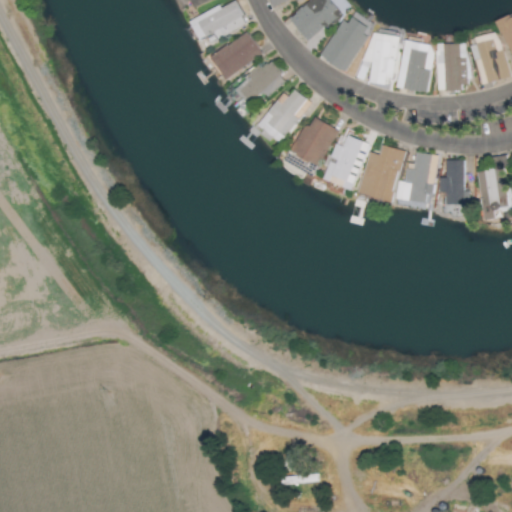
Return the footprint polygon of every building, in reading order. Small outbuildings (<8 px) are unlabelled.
[(180,0),(182,5),(190,2),(193,8),(211,0),(180,0)] [(232,0),(189,23),(199,42),(212,35),(215,41),(247,25),(233,0),(232,0)] [(267,0),(271,9),(294,0),(267,0)] [(307,43),(350,8),(343,0),(313,0),(288,19),(307,43)] [(511,56),(511,14),(495,23),(511,56)] [(321,58),(344,72),(370,29),(347,15),(321,58)] [(210,58),(226,81),(262,54),(245,32),(210,58)] [(399,38),(368,33),(360,80),(367,81),(366,84),(384,86),(386,79),(393,80),(399,38)] [(480,86),(509,79),(498,33),(475,39),(476,46),(471,47),(480,86)] [(396,88),(425,94),(434,47),(404,41),(396,88)] [(436,91),(465,92),(466,46),(437,45),(436,91)] [(282,74),(271,62),(263,70),(259,67),(234,90),(247,103),(259,93),(265,99),(278,87),(274,82),(282,74)] [(311,104),(293,91),(287,98),(282,94),(257,127),(280,144),(311,104)] [(318,168),(337,131),(313,118),(309,127),(304,125),(289,153),(318,168)] [(322,180),(351,191),(368,145),(347,136),(342,148),(335,145),(322,180)] [(358,195),(391,203),(403,152),(381,146),(379,155),(368,153),(358,195)] [(446,204),(464,204),(463,161),(445,162),(446,179),(440,179),(440,193),(446,193),(446,204)] [(476,174),(484,222),(496,220),(495,216),(501,215),(501,213),(511,211),(511,203),(506,169),(476,174)]
